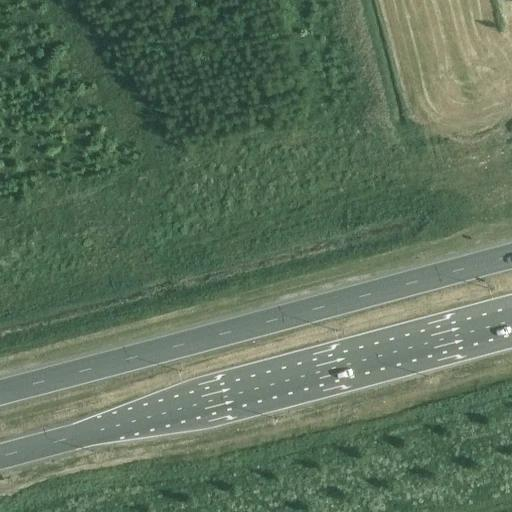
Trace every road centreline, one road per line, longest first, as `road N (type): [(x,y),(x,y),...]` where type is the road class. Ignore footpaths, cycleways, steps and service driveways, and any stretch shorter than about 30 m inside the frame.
road 1 (trunk): [(0,459),(511,321)]
road 2 (trunk): [(511,257),(0,393)]
